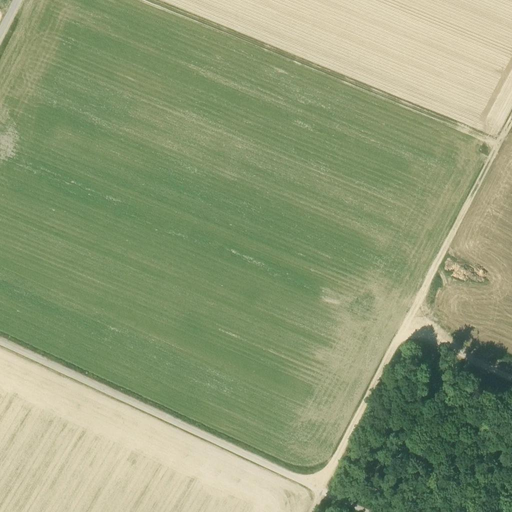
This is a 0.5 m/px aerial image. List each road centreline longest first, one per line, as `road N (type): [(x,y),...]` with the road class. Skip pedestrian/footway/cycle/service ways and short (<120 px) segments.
road 1 (track): [(149,0),(498,143),(402,332)]
road 2 (track): [(369,511),(0,343)]
road 3 (track): [(511,382),(402,332),(308,511)]
